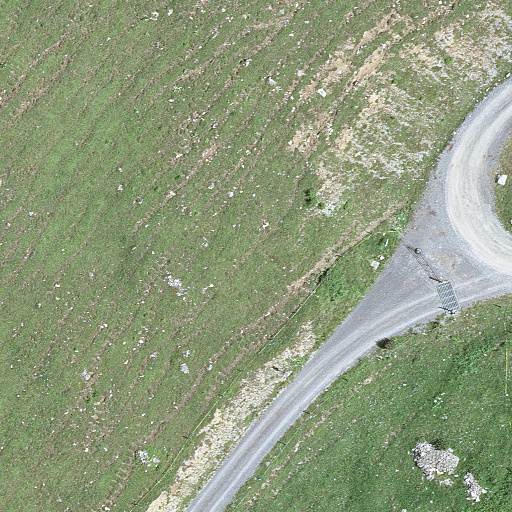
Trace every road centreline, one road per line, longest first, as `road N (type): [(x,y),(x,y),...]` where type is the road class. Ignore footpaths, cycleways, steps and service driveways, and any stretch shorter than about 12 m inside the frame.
road 1 (track): [(511,281),(417,308),(361,340),(280,412),(203,511)]
road 2 (track): [(511,257),(480,230),(465,186),(481,134),(511,97)]
